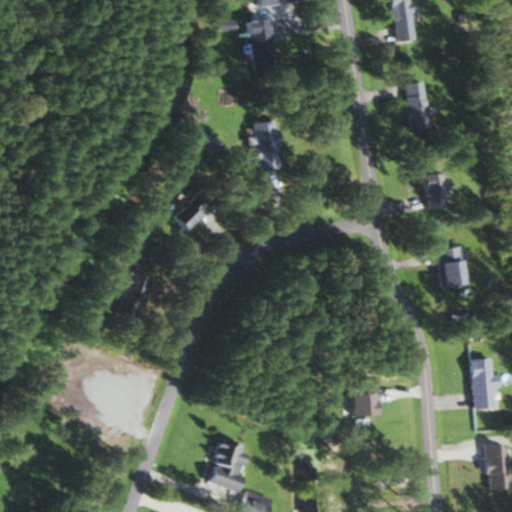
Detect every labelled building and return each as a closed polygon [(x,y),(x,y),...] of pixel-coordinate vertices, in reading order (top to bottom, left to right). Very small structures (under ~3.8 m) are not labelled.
[(383,0),(390,39),(411,35),(404,0),(383,0)] [(265,19),(240,22),(246,75),(272,71),(265,19)] [(399,83),(401,129),(422,128),(419,82),(399,83)] [(276,167),(268,120),(244,124),(252,171),(276,167)] [(216,148),(207,135),(198,142),(207,154),(216,148)] [(445,194),(443,177),(435,178),(434,172),(413,175),(417,210),(439,207),(437,195),(445,194)] [(176,232),(202,206),(188,192),(162,219),(176,232)] [(430,249),(434,287),(457,285),(453,247),(430,249)] [(147,280),(125,272),(109,316),(131,324),(147,280)] [(494,375),(486,376),(485,358),(463,360),(466,409),(487,408),(486,388),(494,387),(494,375)] [(241,455),(235,453),(237,446),(213,438),(199,482),(229,492),(241,455)]
